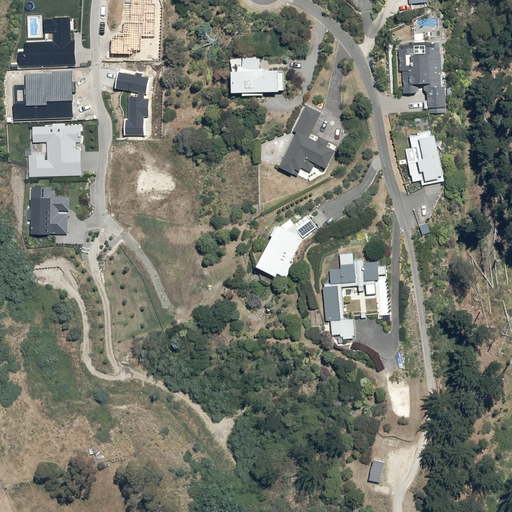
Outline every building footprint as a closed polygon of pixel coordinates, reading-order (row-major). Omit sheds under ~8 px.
[(54,42),(26,43),(26,52),(19,52),(20,67),(76,65),(75,41),(72,41),(71,17),(44,18),(45,32),(54,32),(54,42)] [(445,72),(444,45),(439,45),(439,42),(407,43),(407,48),(403,48),(403,69),(406,69),(406,92),(421,92),(421,81),(429,81),(430,112),(449,112),(448,71),(445,72)] [(234,56),(238,90),(247,90),(247,94),(267,94),(267,90),(284,90),(284,88),(288,88),(288,69),(287,69),(287,64),(269,64),(269,62),(264,62),(264,56),(234,56)] [(300,132),(284,166),(283,167),(297,173),(300,166),(311,171),(316,161),(328,167),(337,148),(329,144),(332,139),(321,134),(319,138),(312,135),(324,111),(307,103),(294,130),(300,132)] [(81,126),(34,128),(34,142),(48,142),(48,160),(46,160),(46,155),(30,155),(30,177),(82,175),(81,149),(77,150),(76,143),(81,142),(81,126)] [(443,129),(413,133),(414,147),(417,146),(419,160),(412,160),(415,181),(425,180),(426,184),(450,180),(443,129)] [(53,188),(32,187),(31,234),(51,235),(51,233),(68,234),(68,215),(59,215),(59,211),(70,211),(70,197),(56,197),(56,191),(52,191),(53,188)] [(275,224),(253,264),(271,274),(273,270),(282,275),(289,263),(286,262),(299,237),(314,227),(307,217),(294,226),(288,217),(277,225),(275,224)] [(334,282),(327,283),(329,321),(335,321),(336,340),(359,339),(358,318),(346,319),(345,286),(360,285),(360,292),(368,292),(368,294),(379,294),(378,278),(382,278),(382,274),(389,274),(388,264),(382,264),(381,258),(356,259),(356,252),(343,253),(344,267),(340,267),(340,261),(333,261),(334,282)]
